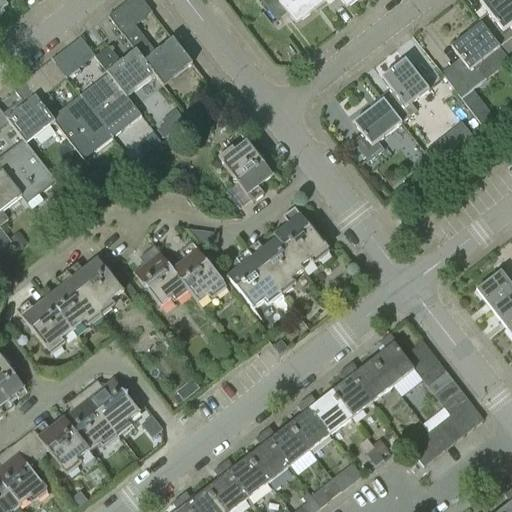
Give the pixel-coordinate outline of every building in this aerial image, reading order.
[(317,15),(328,7),(322,0),(264,0),(261,2),(277,23),(287,15),(296,27),(314,12),(317,15)] [(322,0),(328,7),(336,0),(338,0),(346,10),(359,0),(322,0)] [(511,53),(511,35),(508,30),(511,27),(511,0),(484,0),(479,5),(487,16),(478,24),(480,27),(498,50),(500,49),(506,58),(511,53)] [(108,18),(115,27),(121,22),(129,32),(134,28),(138,25),(123,6),(108,18)] [(134,28),(129,32),(121,22),(115,27),(122,37),(135,53),(136,53),(155,77),(154,78),(163,89),(192,66),(173,41),(156,55),(134,28)] [(450,69),(466,89),(469,94),(485,82),(475,69),(498,50),(480,27),(450,50),(459,61),(450,69)] [(127,99),(154,78),(155,77),(136,53),(135,53),(121,64),(109,48),(94,59),(107,77),(109,76),(127,99)] [(81,69),(67,50),(51,62),(66,81),(81,69)] [(382,103),(400,127),(416,114),(411,107),(429,92),(405,62),(381,81),(390,92),(380,99),(383,102),(382,103)] [(52,120),(38,103),(55,90),(40,71),(13,92),(21,102),(3,116),(7,121),(6,122),(23,143),(23,142),(26,146),(54,125),(54,124),(51,121),(52,120)] [(141,117),(127,99),(109,76),(107,77),(80,98),(112,140),(141,117)] [(83,163),(112,140),(80,98),(52,120),(51,121),(54,124),(54,125),(83,163)] [(400,127),(382,103),(353,126),(361,137),(352,145),(368,165),(383,153),(377,145),(400,127)] [(482,131),(494,122),(484,108),(472,117),(482,131)] [(171,136),(165,128),(158,133),(164,141),(171,136)] [(153,136),(136,150),(143,159),(160,145),(153,136)] [(35,157),(26,146),(23,142),(23,143),(0,160),(0,172),(1,174),(2,174),(21,199),(26,207),(56,184),(35,157)] [(233,149),(218,161),(252,205),(264,196),(258,189),(272,177),(247,144),(236,152),(233,149)] [(424,155),(434,168),(444,161),(433,148),(424,155)] [(144,164),(152,174),(160,167),(152,157),(144,164)] [(425,174),(431,169),(426,162),(420,168),(425,174)] [(2,214),(21,199),(2,174),(1,174),(0,175),(0,229),(9,222),(2,214)] [(274,238),(277,242),(300,270),(301,270),(311,262),(314,266),(329,255),(294,210),(283,219),(289,227),(274,238)] [(8,242),(17,253),(27,246),(18,235),(8,242)] [(304,273),(301,270),(300,270),(277,242),(263,252),(258,244),(247,253),(281,297),(296,285),(293,282),(304,273)] [(188,293),(187,294),(197,306),(208,298),(211,302),(226,290),(192,246),(181,255),(185,261),(172,272),(188,293)] [(173,305),(187,294),(188,293),(172,272),(154,249),(139,260),(144,268),(134,276),(159,309),(170,301),(173,305)] [(266,308),(281,297),(247,253),(236,261),(242,269),(227,280),(253,313),(264,304),(266,308)] [(66,274),(101,318),(115,307),(112,303),(123,294),(98,261),(83,273),(77,266),(66,274)] [(86,330),(101,318),(66,274),(56,283),(61,290),(47,301),(72,334),(83,326),(86,330)] [(490,312),(511,294),(511,289),(500,275),(476,294),(490,312)] [(504,329),(511,322),(511,294),(490,312),(504,329)] [(63,342),(72,334),(47,301),(33,312),(27,304),(16,314),(50,358),(66,346),(63,342)] [(14,339),(18,336),(19,329),(16,325),(8,331),(14,339)] [(380,344),(386,352),(372,363),(392,389),(413,372),(411,369),(403,359),(394,347),(396,345),(389,337),(380,344)] [(286,351),(280,343),(272,349),(278,357),(286,351)] [(430,355),(422,344),(403,359),(411,369),(430,355)] [(411,369),(413,372),(419,379),(438,365),(430,355),(411,369)] [(0,411),(4,417),(14,409),(9,402),(23,390),(0,360),(0,411)] [(371,405),(392,389),(372,363),(358,374),(352,366),(345,371),(371,405)] [(419,379),(426,389),(445,374),(438,365),(419,379)] [(351,421),(371,405),(345,371),(338,377),(344,385),(330,395),(351,421)] [(453,384),(445,374),(426,389),(434,399),(453,384)] [(97,383),(82,395),(116,439),(131,427),(128,423),(139,415),(113,382),(102,390),(97,383)] [(434,399),(442,409),(461,395),(453,384),(434,399)] [(102,450),(116,439),(82,395),(67,406),(73,414),(62,422),(88,455),(99,446),(102,450)] [(317,406),(311,398),(303,403),(330,438),(351,421),(330,395),(317,406)] [(468,404),(461,395),(442,409),(449,418),(457,412),(468,404)] [(330,438),(303,403),(296,409),(302,417),(289,428),(309,454),(330,438)] [(468,404),(457,412),(472,430),(482,422),(468,404)] [(449,419),(447,420),(462,438),(472,430),(457,412),(449,418),(449,419)] [(162,433),(151,419),(140,427),(151,441),(162,433)] [(452,446),(462,438),(447,420),(438,427),(452,446)] [(79,462),(88,455),(62,422),(49,432),(43,424),(21,442),(37,462),(47,454),(66,478),(81,466),(79,462)] [(413,446),(417,443),(425,436),(418,427),(405,437),(413,446)] [(443,454),(452,446),(438,427),(427,435),(443,454)] [(309,454),(289,428),(275,438),(269,430),(262,436),(288,470),(309,454)] [(432,462),(443,454),(427,435),(425,436),(417,443),(432,462)] [(261,449),(247,460),(267,486),(288,470),(262,436),(254,441),(261,449)] [(28,469),(37,462),(21,442),(0,458),(0,464),(2,468),(0,469),(0,486),(18,510),(29,501),(32,505),(47,493),(28,469)] [(387,452),(379,442),(372,447),(380,458),(387,452)] [(423,469),(432,462),(417,443),(413,446),(413,447),(408,450),(423,469)] [(374,468),(382,462),(374,451),(366,457),(374,468)] [(246,503),(267,486),(247,460),(233,471),(227,462),(220,468),(246,503)] [(220,468),(213,474),(219,482),(205,493),(220,511),(234,511),(246,503),(220,468)] [(345,477),(333,485),(340,494),(352,485),(345,477)] [(329,503),(340,494),(333,485),(322,494),(329,503)] [(14,511),(18,510),(0,486),(0,511),(14,511)] [(510,505),(500,511),(511,511),(511,490),(503,497),(510,505)] [(185,495),(178,501),(186,511),(220,511),(205,493),(192,503),(185,495)] [(186,511),(178,501),(171,506),(175,511),(186,511)]
